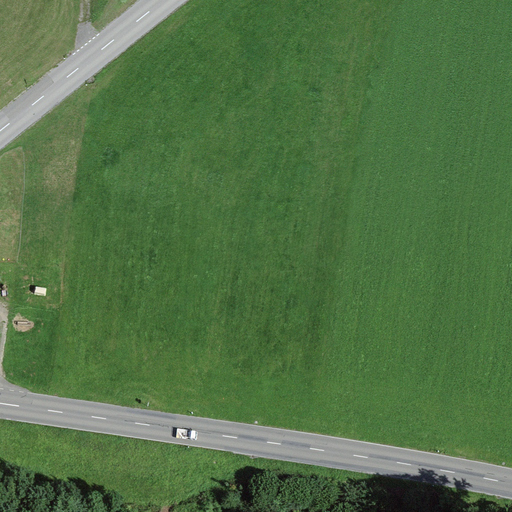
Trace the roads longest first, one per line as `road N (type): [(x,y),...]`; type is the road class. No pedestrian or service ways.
road 1 (tertiary): [(0,403),(511,483)]
road 2 (tertiary): [(165,0),(0,132)]
